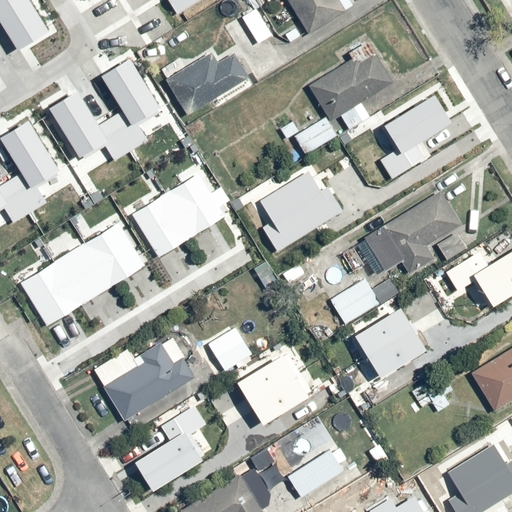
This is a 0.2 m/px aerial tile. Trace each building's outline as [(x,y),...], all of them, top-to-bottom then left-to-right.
[(0,0),(0,25),(14,47),(43,29),(23,0),(0,0)] [(166,0),(176,15),(199,0),(166,0)] [(339,0),(287,0),(310,36),(347,13),(339,0)] [(272,32),(254,4),(238,14),(255,42),(272,32)] [(251,79),(234,54),(218,63),(212,53),(167,80),(188,116),(251,79)] [(395,82),(377,54),(359,64),(356,60),(312,86),(333,121),(395,82)] [(76,92),(48,109),(77,158),(102,143),(112,161),(145,141),(136,126),(161,112),(128,58),(98,76),(120,112),(97,125),(76,92)] [(431,97),(382,127),(395,148),(377,159),(389,179),(430,155),(421,140),(448,124),(431,97)] [(0,205),(1,205),(12,222),(45,202),(36,188),(60,174),(27,120),(0,136),(0,141),(19,174),(0,185),(0,205)] [(307,170),(259,201),(271,221),(261,227),(277,252),(341,211),(326,187),(320,191),(307,170)] [(196,174),(129,216),(156,258),(223,216),(196,174)] [(464,225),(441,190),(381,228),(410,274),(435,260),(428,247),(464,225)] [(117,224),(19,285),(45,326),(143,265),(117,224)] [(478,252),(445,272),(456,290),(475,279),(492,307),(511,295),(511,251),(487,267),(478,252)] [(399,309),(354,337),(380,378),(425,350),(399,309)] [(253,350),(236,323),(206,342),(223,369),(253,350)] [(175,364),(160,343),(142,354),(146,361),(102,385),(125,421),(196,378),(184,358),(175,364)] [(511,348),(471,371),(495,411),(511,401),(511,348)] [(236,383),(261,424),(307,395),(281,355),(236,383)] [(442,372),(410,390),(422,409),(433,402),(438,411),(452,403),(446,393),(452,390),(442,372)] [(168,440),(133,462),(150,490),(200,460),(184,434),(202,423),(192,407),(160,427),(168,440)] [(350,463),(336,441),(285,474),(299,496),(350,463)] [(494,444),(447,472),(460,493),(448,500),(455,511),(482,511),(511,494),(511,459),(506,463),(494,444)] [(262,511),(239,475),(179,511),(180,511),(262,511)] [(391,497),(368,510),(369,511),(423,511),(414,497),(397,507),(391,497)]
